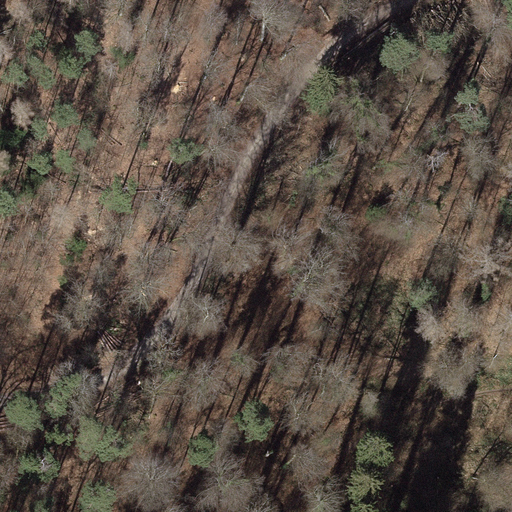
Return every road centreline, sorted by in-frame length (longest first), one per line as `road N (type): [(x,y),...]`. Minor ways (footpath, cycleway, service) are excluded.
road 1 (track): [(410,0),(311,64),(272,122),(183,312),(138,358),(91,387),(0,401)]
road 2 (track): [(222,511),(252,473),(375,415),(511,390)]
